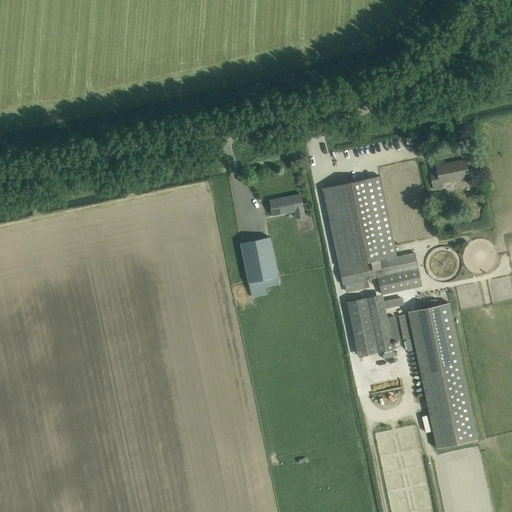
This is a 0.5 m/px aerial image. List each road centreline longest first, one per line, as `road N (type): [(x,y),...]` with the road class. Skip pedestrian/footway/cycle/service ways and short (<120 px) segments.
road 1 (tertiary): [(0,177),(225,129)]
road 2 (residential): [(225,129),(313,132),(364,111),(381,91)]
road 3 (tertiary): [(225,129),(381,91)]
road 4 (tertiary): [(381,91),(427,64),(487,0)]
